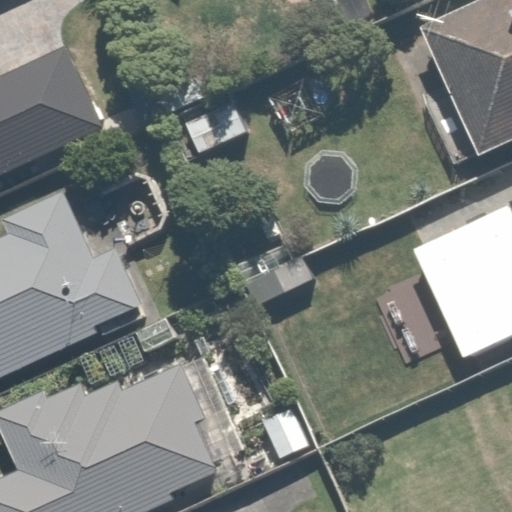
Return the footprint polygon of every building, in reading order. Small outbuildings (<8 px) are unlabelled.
[(511,0),(491,0),(424,31),(481,155),(511,140),(511,0)] [(0,180),(110,130),(72,47),(1,80),(0,77),(0,180)] [(235,90),(180,119),(202,160),(257,130),(235,90)] [(152,306),(124,245),(99,256),(70,192),(7,221),(14,235),(0,241),(0,383),(105,336),(102,329),(152,306)] [(467,362),(511,341),(511,207),(416,252),(467,362)] [(47,396),(0,416),(0,417),(24,472),(0,482),(0,511),(160,511),(181,503),(177,495),(224,475),(202,425),(210,421),(185,365),(125,391),(122,383),(87,398),(83,389),(50,403),(47,396)] [(310,444),(291,401),(253,419),(273,462),(310,444)]
